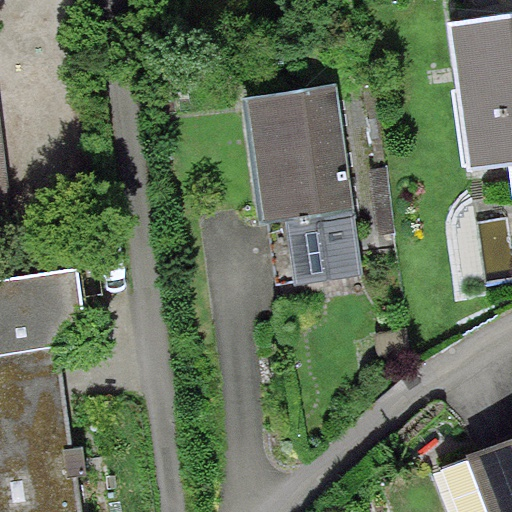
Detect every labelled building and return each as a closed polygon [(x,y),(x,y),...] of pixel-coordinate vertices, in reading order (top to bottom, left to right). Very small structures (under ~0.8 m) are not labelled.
[(511,10),(446,16),(458,148),(511,142),(511,10)] [(206,60),(152,68),(159,114),(212,106),(206,60)] [(370,283),(338,86),(242,101),(263,228),(270,227),(280,289),(294,287),(295,296),(370,283)] [(0,229),(14,228),(0,104),(0,229)] [(0,511),(79,511),(76,481),(92,479),(87,442),(74,444),(61,351),(89,348),(78,274),(0,284),(0,511)] [(511,511),(511,441),(471,456),(492,511),(511,511)]
